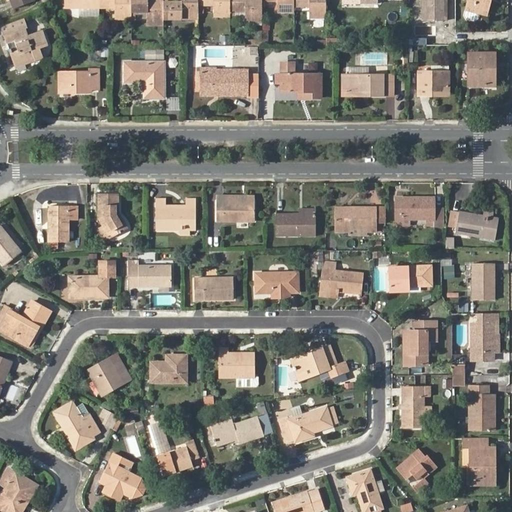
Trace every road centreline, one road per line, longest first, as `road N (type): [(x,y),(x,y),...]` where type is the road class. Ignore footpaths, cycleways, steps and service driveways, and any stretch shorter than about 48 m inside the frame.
road 1 (residential): [(167,511),(359,451),(375,439),(381,347),(360,323),(85,327),(18,439)]
road 2 (tertiary): [(511,135),(18,137),(0,130)]
road 3 (tertiary): [(0,175),(511,168)]
